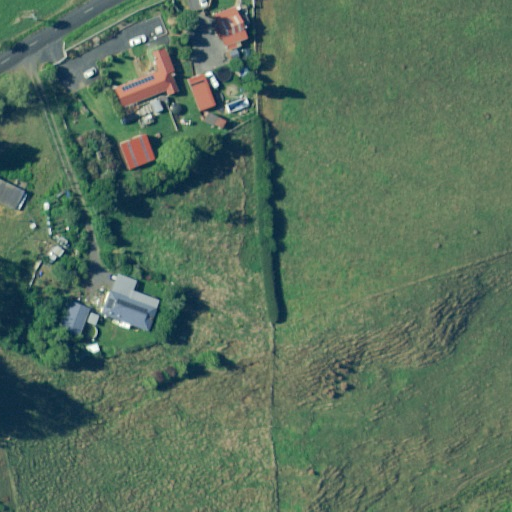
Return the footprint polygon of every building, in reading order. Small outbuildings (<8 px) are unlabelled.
[(246,42),(232,6),(210,14),(224,50),(246,42)] [(222,53),(217,37),(209,39),(214,55),(222,53)] [(176,86),(163,50),(151,55),(157,70),(112,87),(120,108),(176,86)] [(251,110),(247,103),(231,111),(235,118),(251,110)] [(22,192),(0,180),(0,202),(14,210),(22,192)] [(98,315),(118,322),(116,327),(124,330),(125,324),(144,330),(152,306),(105,291),(98,315)] [(87,308),(68,301),(57,329),(76,336),(87,308)]
